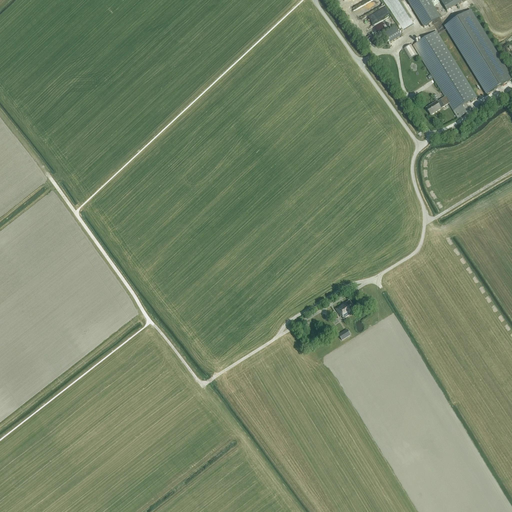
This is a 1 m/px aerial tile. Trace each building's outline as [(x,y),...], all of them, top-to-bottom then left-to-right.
[(428,0),(407,0),(424,27),(440,18),(428,0)] [(463,0),(442,0),(441,1),(447,11),(464,1),(463,0)] [(511,78),(470,11),(445,26),(487,95),(511,79),(511,78)] [(401,36),(395,26),(384,33),(391,43),(401,36)] [(462,106),(477,97),(436,32),(413,46),(445,98),(437,102),(427,108),(431,116),(441,109),(449,104),(453,111),(458,119),(467,113),(462,106)] [(418,55),(412,45),(404,49),(410,60),(418,55)] [(355,310),(349,301),(344,304),(335,309),(341,317),(343,318),(350,314),(355,310)] [(342,341),(351,335),(347,330),(338,335),(342,341)]
